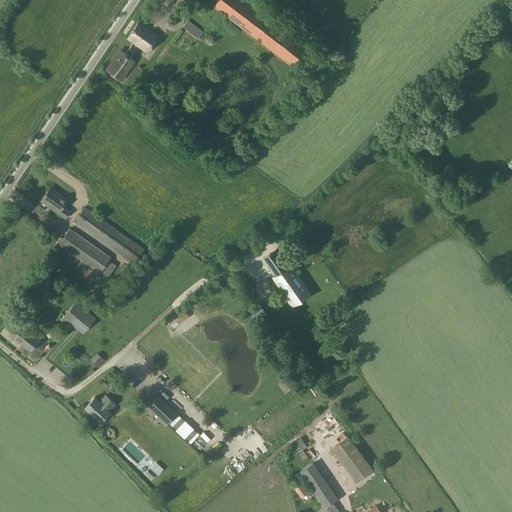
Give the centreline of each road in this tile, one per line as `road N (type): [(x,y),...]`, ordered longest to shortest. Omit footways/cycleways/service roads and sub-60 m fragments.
road 1 (unknown): [(0,346),(62,385),(117,351),(218,439)]
road 2 (unclassified): [(0,206),(134,0)]
road 3 (unknown): [(117,351),(235,257)]
